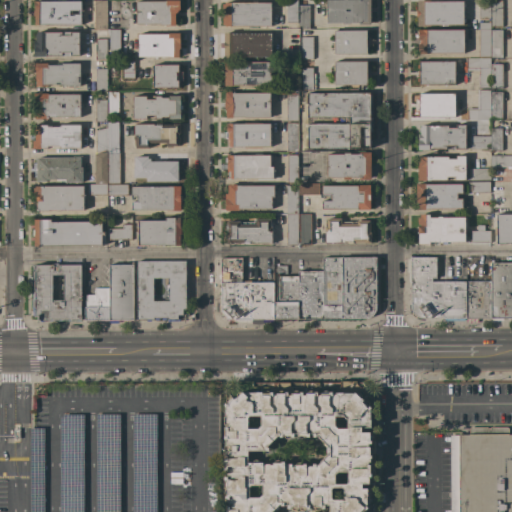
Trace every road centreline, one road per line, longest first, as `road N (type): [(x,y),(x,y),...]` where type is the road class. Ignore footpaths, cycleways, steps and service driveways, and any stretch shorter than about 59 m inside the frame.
road 1 (residential): [(14,351),(12,0)]
road 2 (residential): [(202,350),(202,0)]
road 3 (residential): [(393,348),(392,0)]
